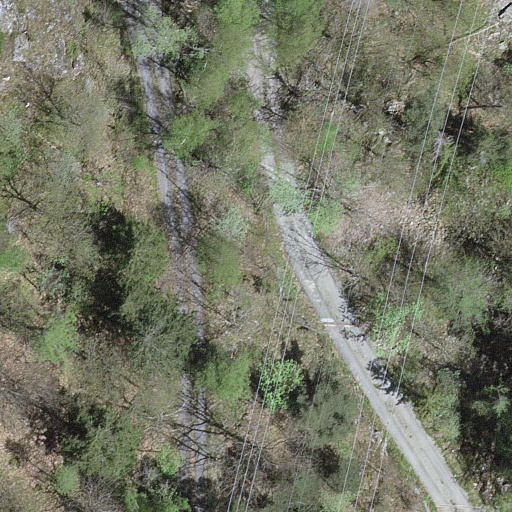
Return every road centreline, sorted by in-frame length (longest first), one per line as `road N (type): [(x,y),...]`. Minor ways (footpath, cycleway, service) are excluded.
road 1 (track): [(455,511),(310,263),(302,24),(294,0)]
road 2 (track): [(177,0),(208,302),(190,511)]
